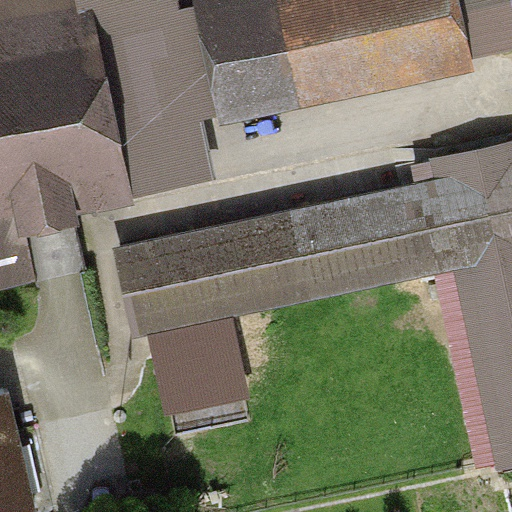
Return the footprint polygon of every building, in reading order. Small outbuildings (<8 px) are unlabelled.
[(0,0),(0,287),(86,269),(74,217),(135,204),(134,196),(214,179),(200,116),(216,113),(192,5),(182,8),(179,0),(0,0)] [(459,0),(191,0),(192,5),(216,113),(219,124),(474,71),(471,58),(459,0)] [(511,50),(511,9),(510,0),(459,0),(471,58),(511,50)] [(511,150),(111,239),(134,340),(454,269),(511,256),(511,150)] [(511,464),(511,256),(454,269),(499,468),(511,464)] [(33,511),(6,389),(0,389),(0,511),(33,511)]
